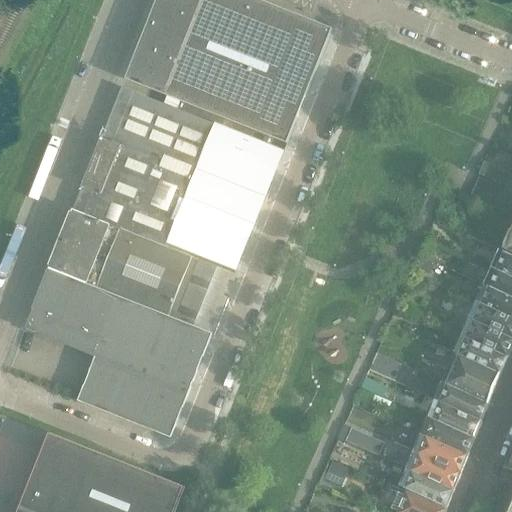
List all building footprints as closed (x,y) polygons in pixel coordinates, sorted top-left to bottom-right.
[(157,0),(126,81),(149,90),(288,145),(330,38),(333,30),(257,0),(157,0)] [(104,134),(73,211),(199,261),(200,257),(237,271),(284,153),(122,88),(110,120),(109,120),(104,134)] [(486,162),(481,176),(504,186),(510,172),(486,162)] [(480,178),(470,201),(483,206),(493,184),(480,178)] [(237,276),(199,261),(73,211),(49,270),(120,298),(175,320),(213,335),(227,299),(223,297),(229,281),(234,283),(237,276)] [(511,258),(504,256),(497,272),(511,278),(511,258)] [(511,278),(497,272),(489,269),(487,275),(494,278),(490,289),(511,298),(511,278)] [(213,335),(175,320),(120,298),(49,270),(26,330),(96,358),(189,395),(213,335)] [(511,298),(490,289),(482,306),(511,318),(511,298)] [(511,318),(482,306),(475,323),(511,339),(511,318)] [(511,350),(511,339),(475,323),(468,340),(509,358),(511,350)] [(509,358),(468,340),(460,358),(501,376),(509,358)] [(189,395),(96,358),(78,403),(171,440),(189,395)] [(501,376),(460,358),(449,386),(490,403),(501,376)] [(389,386),(367,377),(362,387),(384,397),(389,386)] [(490,403),(449,386),(442,404),(483,421),(490,403)] [(483,421),(442,404),(434,422),(476,439),(483,421)] [(476,439),(434,422),(427,440),(469,457),(476,439)] [(353,430),(347,443),(359,448),(365,436),(353,430)] [(50,435),(20,509),(26,511),(175,511),(185,489),(151,475),(50,435)] [(469,457),(427,440),(420,457),(462,474),(469,457)] [(462,474),(420,457),(413,475),(454,492),(462,474)] [(335,460),(325,480),(342,488),(352,468),(335,460)] [(454,492),(413,475),(406,492),(447,509),(454,492)] [(400,511),(446,511),(447,511),(407,495),(400,511)]
